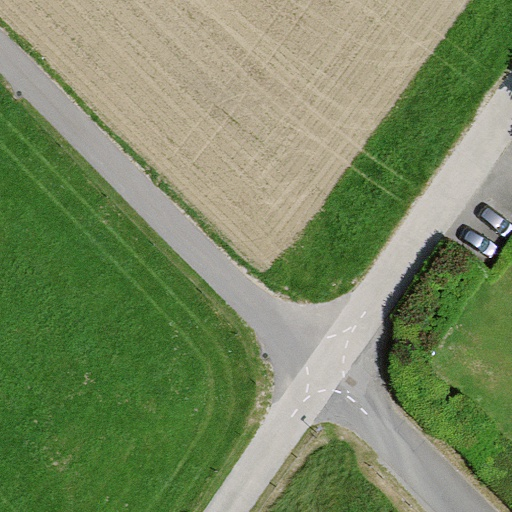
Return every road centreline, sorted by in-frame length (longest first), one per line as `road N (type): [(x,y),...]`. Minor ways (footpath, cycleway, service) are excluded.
road 1 (track): [(0,40),(326,365)]
road 2 (residential): [(511,102),(326,365)]
road 3 (residential): [(326,365),(474,511)]
road 4 (residential): [(221,511),(326,365)]
